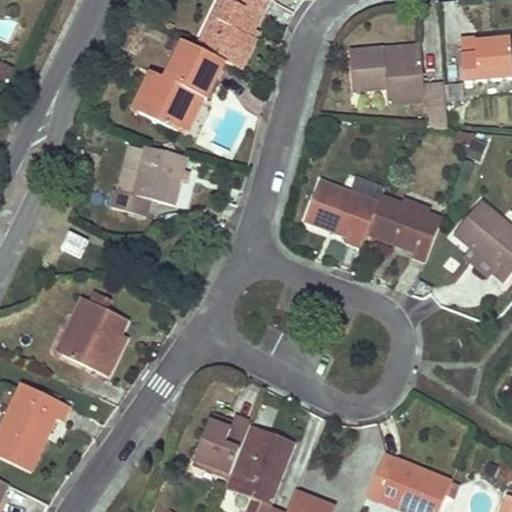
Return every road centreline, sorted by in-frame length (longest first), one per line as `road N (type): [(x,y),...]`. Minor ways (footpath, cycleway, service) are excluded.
road 1 (residential): [(198,336),(346,407),(386,396),(398,378),(403,332),(385,310),(248,253)]
road 2 (residential): [(248,253),(309,33),(337,0)]
road 3 (secondary): [(95,0),(0,193)]
road 4 (residential): [(73,511),(198,336)]
